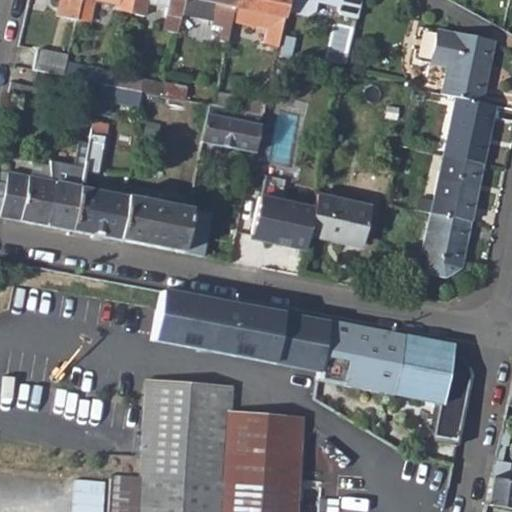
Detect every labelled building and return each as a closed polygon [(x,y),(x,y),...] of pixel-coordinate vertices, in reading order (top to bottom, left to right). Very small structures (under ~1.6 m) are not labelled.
[(59,0),(57,9),(64,11),(62,19),(61,20),(70,22),(69,27),(74,28),(80,0),(59,0)] [(80,0),(74,28),(82,30),(88,0),(118,0),(115,12),(129,15),(132,0),(80,0)] [(132,0),(129,15),(143,18),(146,0),(170,0),(167,17),(170,17),(169,24),(173,24),(171,34),(175,36),(177,26),(183,0),(132,0)] [(183,0),(177,26),(189,28),(195,1),(213,5),(209,26),(220,29),(218,43),(226,45),(231,22),(236,0),(183,0)] [(236,0),(231,22),(241,25),(243,11),(269,17),(266,30),(262,46),(276,49),(284,13),(286,0),(236,0)] [(286,0),(284,13),(305,17),(313,13),(315,4),(337,8),(336,12),(339,17),(355,20),(359,0),(286,0)] [(57,9),(55,18),(62,19),(64,11),(57,9)] [(243,11),(241,25),(266,30),(269,17),(243,11)] [(436,29),(432,50),(448,53),(445,65),(439,94),(453,97),(479,102),(491,41),(436,29)] [(277,56),(289,58),(293,39),(281,36),(277,56)] [(432,50),(429,62),(445,65),(448,53),(432,50)] [(33,53),(29,72),(62,78),(65,66),(66,59),(33,53)] [(65,66),(62,78),(99,85),(112,87),(115,74),(65,66)] [(115,74),(112,87),(161,96),(164,83),(115,74)] [(9,83),(5,99),(52,110),(56,93),(9,83)] [(164,83),(161,96),(206,104),(212,105),(215,92),(164,83)] [(99,85),(93,114),(106,117),(112,87),(99,85)] [(453,97),(441,156),(481,165),(494,106),(479,102),(453,97)] [(206,104),(204,114),(259,124),(261,114),(253,112),(212,105),(206,104)] [(254,106),(253,112),(261,114),(263,107),(254,106)] [(204,114),(200,141),(253,150),(259,124),(204,114)] [(86,145),(81,171),(95,173),(103,135),(89,133),(86,145)] [(51,182),(42,226),(69,231),(78,186),(81,171),(86,145),(68,142),(60,179),(65,180),(67,186),(51,182)] [(441,156),(428,214),(468,223),(481,165),(441,156)] [(0,183),(0,217),(42,226),(51,182),(5,173),(3,184),(0,183)] [(78,186),(69,231),(117,240),(126,196),(122,195),(124,183),(118,182),(116,193),(78,186)] [(126,196),(117,240),(180,253),(189,208),(128,196),(131,184),(124,183),(122,195),(126,196)] [(313,207),(308,236),(344,244),(344,241),(360,245),(369,206),(316,195),(313,207)] [(260,196),(251,234),(267,238),(267,241),(304,250),(308,236),(313,207),(260,196)] [(428,214),(416,271),(444,277),(459,268),(468,223),(428,214)] [(327,324),(161,292),(151,341),(317,373),(327,324)] [(317,373),(316,379),(439,407),(434,435),(456,439),(469,374),(460,348),(328,322),(327,324),(317,373)] [(106,511),(318,511),(321,482),(297,480),(303,421),(230,413),(233,388),(148,380),(138,480),(110,478),(107,508),(106,511)] [(494,454),(489,477),(504,480),(508,463),(500,461),(501,456),(494,454)] [(489,477),(481,511),(511,511),(511,482),(504,480),(489,477)]
